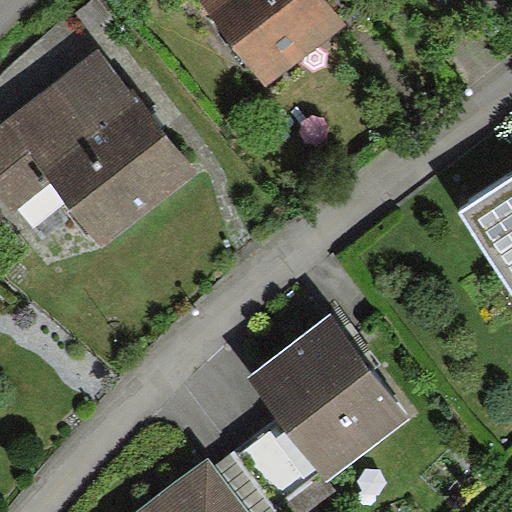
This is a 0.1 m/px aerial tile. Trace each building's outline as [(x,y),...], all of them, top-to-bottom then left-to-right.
[(194,0),(247,63),(321,0),(194,0)] [(96,52),(0,129),(0,184),(17,206),(48,181),(101,245),(193,171),(96,52)] [(511,149),(454,183),(507,274),(511,270),(511,149)] [(316,291),(234,353),(315,460),(397,397),(316,291)] [(249,511),(196,445),(112,511),(249,511)]
